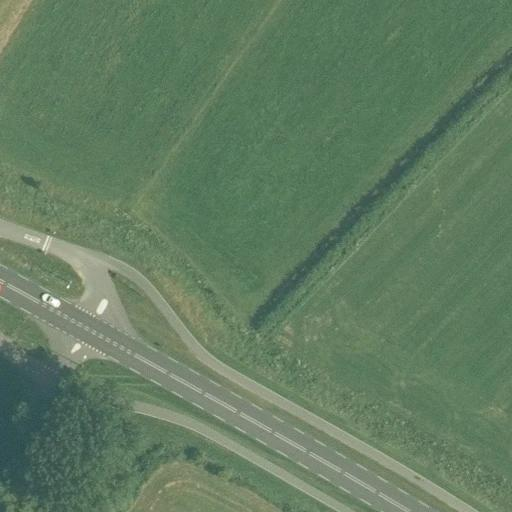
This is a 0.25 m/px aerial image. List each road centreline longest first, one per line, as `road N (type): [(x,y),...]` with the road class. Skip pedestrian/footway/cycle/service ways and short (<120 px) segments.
road 1 (primary): [(404,511),(86,329)]
road 2 (unclassified): [(86,329),(100,300),(96,271),(85,259),(0,229)]
road 3 (unclassified): [(4,511),(58,386)]
